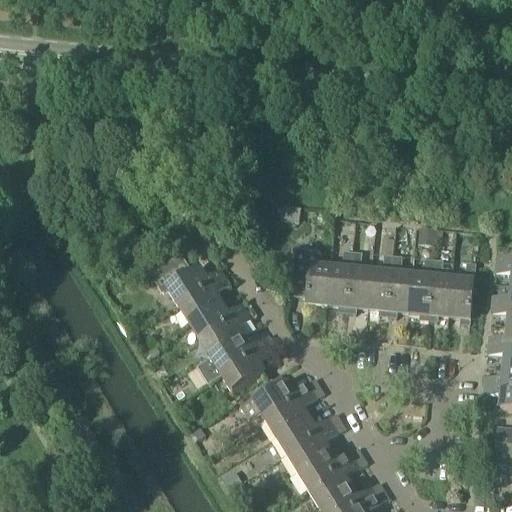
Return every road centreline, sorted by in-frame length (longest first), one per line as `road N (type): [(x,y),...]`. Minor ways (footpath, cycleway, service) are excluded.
road 1 (tertiary): [(511,110),(0,49)]
road 2 (residential): [(379,469),(395,453),(437,451),(441,396),(352,387),(331,394)]
road 3 (residential): [(331,394),(282,343),(223,251)]
